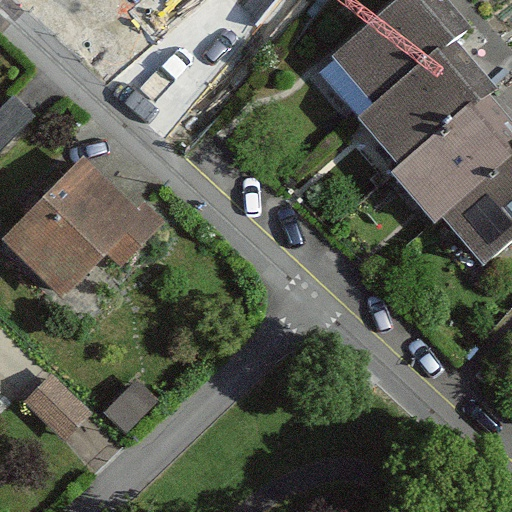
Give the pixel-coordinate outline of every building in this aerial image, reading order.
[(467,29),(442,0),(407,0),(338,59),(378,105),(452,42),(467,29)] [(494,91),(452,42),(378,105),(360,120),(401,169),(486,97),(494,91)] [(511,153),(511,127),(486,97),(401,169),(395,175),(433,220),(442,213),(511,153)] [(0,166),(35,128),(11,106),(0,118),(0,166)] [(511,153),(442,213),(483,261),(511,236),(511,153)] [(81,161),(2,240),(59,296),(101,253),(117,269),(162,224),(141,204),(133,212),(81,161)]
